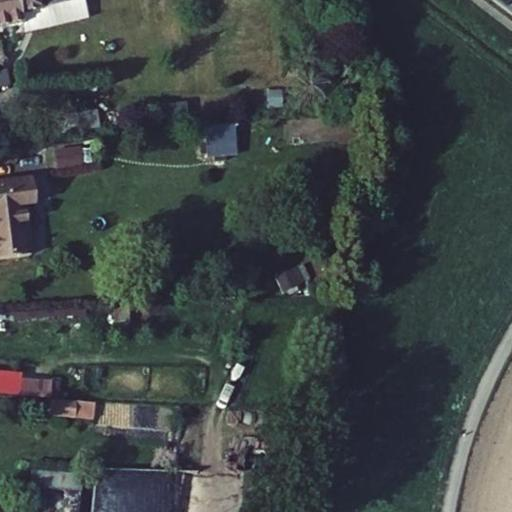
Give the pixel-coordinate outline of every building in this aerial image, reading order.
[(0,0),(0,19),(24,15),(22,4),(43,0),(0,0)] [(26,107),(0,109),(0,129),(28,126),(26,107)] [(236,156),(232,128),(202,132),(206,160),(236,156)] [(37,195),(35,171),(0,174),(0,249),(33,246),(27,196),(37,195)] [(16,370),(0,368),(0,385),(15,387),(16,370)] [(16,370),(15,387),(45,389),(47,372),(16,370)] [(88,392),(45,389),(44,406),(87,409),(88,392)] [(34,490),(78,491),(78,477),(34,475),(34,490)]
